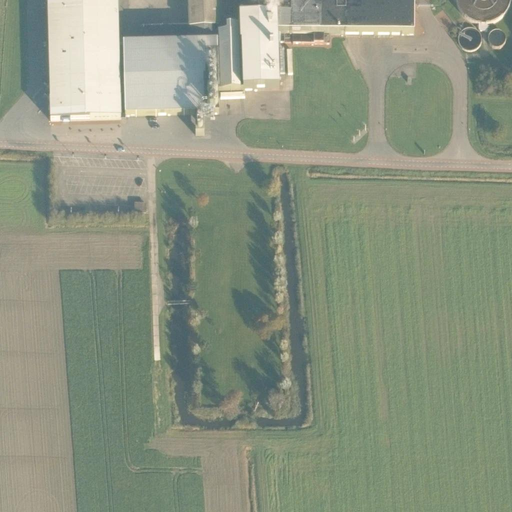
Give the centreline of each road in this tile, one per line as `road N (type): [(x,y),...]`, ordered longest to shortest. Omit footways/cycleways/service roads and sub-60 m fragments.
road 1 (tertiary): [(511,165),(0,143)]
road 2 (track): [(152,151),(159,451)]
